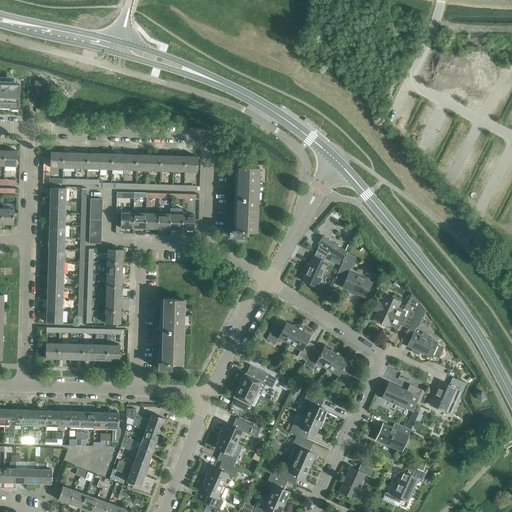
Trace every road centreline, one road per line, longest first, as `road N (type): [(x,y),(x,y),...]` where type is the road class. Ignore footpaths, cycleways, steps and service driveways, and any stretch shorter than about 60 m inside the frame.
road 1 (secondary): [(511,393),(457,305),(336,162)]
road 2 (residential): [(207,246),(208,138),(29,127)]
road 3 (secondary): [(336,162),(233,89),(117,49)]
road 4 (residential): [(136,391),(143,244),(207,246)]
road 5 (residential): [(313,511),(380,358)]
road 6 (residential): [(22,387),(25,241)]
road 7 (tertiary): [(268,281),(336,162)]
road 8 (residential): [(380,358),(268,281)]
road 9 (tertiary): [(206,397),(268,281)]
road 10 (tertiary): [(163,511),(206,397)]
road 11 (secondary): [(117,49),(0,21)]
